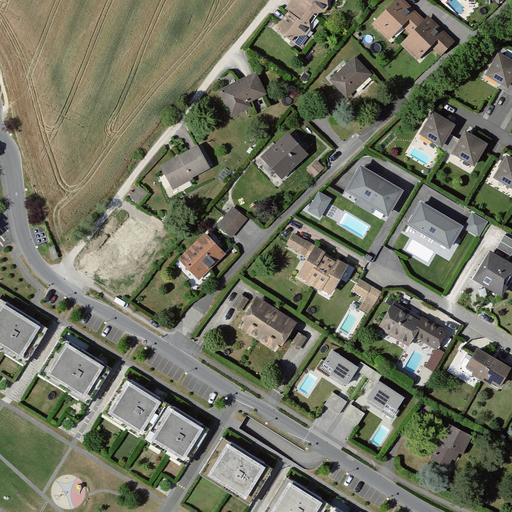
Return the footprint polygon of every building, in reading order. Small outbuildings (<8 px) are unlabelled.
[(332,0),(292,0),(273,27),(298,46),(332,0)] [(418,9),(408,0),(393,0),(371,24),(389,40),(418,9)] [(448,31),(429,13),(400,43),(418,61),(448,31)] [(511,83),(511,56),(497,48),(483,72),(510,87),(511,83)] [(373,74),(355,54),(330,77),(348,96),(373,74)] [(258,72),(220,89),(233,116),(255,105),(251,98),(267,90),(258,72)] [(459,123),(432,107),(418,130),(445,146),(459,123)] [(290,126),(263,151),(283,173),(310,147),(290,126)] [(492,143),(465,127),(451,151),(477,167),(492,143)] [(212,166),(199,142),(160,163),(172,187),(212,166)] [(511,154),(507,151),(493,175),(511,186),(511,154)] [(407,192),(362,166),(346,192),(391,219),(407,192)] [(309,209),(322,216),(332,195),(319,189),(309,209)] [(466,227),(423,202),(410,224),(453,249),(466,227)] [(248,216),(234,205),(217,225),(231,237),(248,216)] [(465,227),(481,235),(489,218),(473,210),(465,227)] [(151,232),(130,213),(101,245),(122,264),(151,232)] [(230,252),(209,230),(181,257),(202,279),(230,252)] [(294,230),(287,244),(306,254),(313,241),(294,230)] [(499,247),(511,252),(511,236),(504,233),(499,247)] [(351,263),(317,242),(298,273),(332,294),(351,263)] [(511,282),(511,258),(492,248),(476,276),(506,293),(511,282)] [(383,290),(360,277),(353,289),(363,295),(356,307),(368,314),(383,290)] [(242,310),(250,296),(241,291),(233,305),(242,310)] [(297,321),(257,295),(237,327),(278,353),(297,321)] [(44,322),(7,299),(0,309),(0,336),(25,352),(44,322)] [(425,323),(394,305),(380,327),(411,346),(418,333),(434,343),(444,328),(428,318),(425,323)] [(300,347),(307,335),(300,330),(293,342),(300,347)] [(109,362),(72,340),(54,369),(91,392),(109,362)] [(369,368),(333,345),(319,366),(334,375),(337,371),(353,381),(346,391),(368,406),(381,386),(365,375),(369,368)] [(511,371),(511,362),(480,345),(469,364),(477,369),(475,373),(493,384),(495,380),(504,385),(511,371)] [(436,346),(426,364),(435,369),(445,351),(436,346)] [(164,399),(133,379),(114,409),(145,428),(164,399)] [(342,413),(349,399),(333,390),(326,404),(342,413)] [(343,414),(358,424),(366,411),(352,401),(343,414)] [(206,425),(174,405),(155,434),(188,455),(206,425)] [(475,433),(449,420),(430,458),(449,467),(458,449),(466,453),(475,433)] [(270,462),(234,440),(215,471),(250,493),(270,462)] [(317,511),(326,498),(294,478),(275,510),(278,511),(317,511)]
